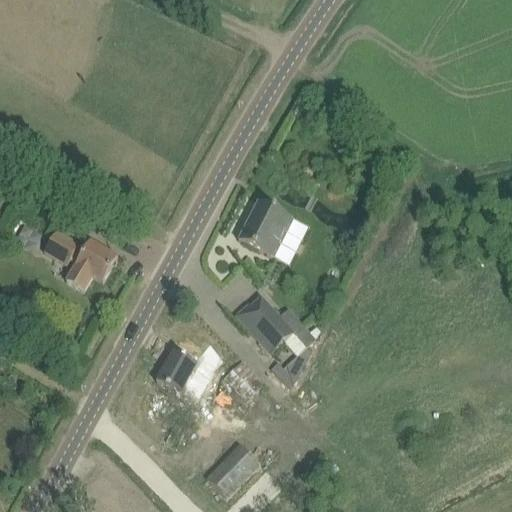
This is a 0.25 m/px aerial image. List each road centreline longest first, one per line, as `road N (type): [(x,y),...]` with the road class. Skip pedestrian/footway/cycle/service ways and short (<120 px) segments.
road 1 (tertiary): [(33,511),(325,0)]
road 2 (track): [(287,55),(171,0)]
